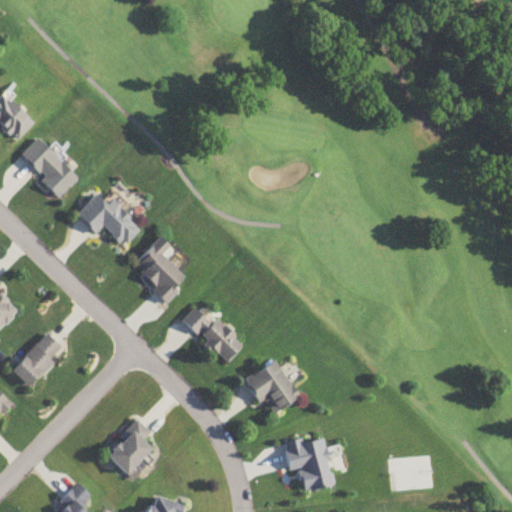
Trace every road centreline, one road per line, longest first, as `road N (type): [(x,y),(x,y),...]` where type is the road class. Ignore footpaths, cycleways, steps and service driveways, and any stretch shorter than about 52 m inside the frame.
road 1 (residential): [(0,216),(165,375),(215,435),(240,511)]
road 2 (residential): [(0,489),(137,351)]
